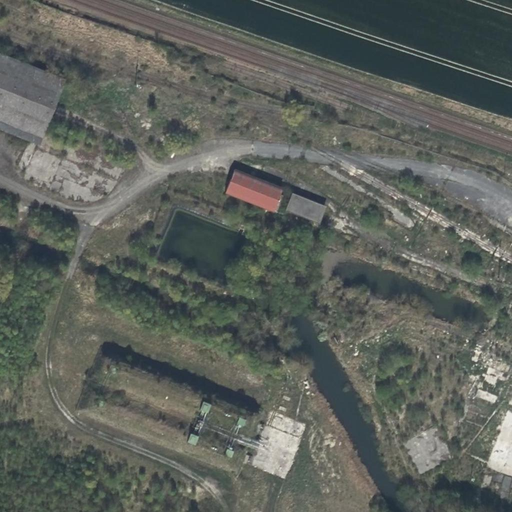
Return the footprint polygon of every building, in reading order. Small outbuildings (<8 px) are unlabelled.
[(0,127),(44,142),(66,74),(0,52),(0,127)] [(122,136),(85,122),(80,134),(118,148),(122,136)] [(279,186),(232,168),(223,191),(270,210),(279,186)] [(327,212),(281,194),(275,211),(320,229),(327,212)] [(455,353),(453,352),(449,351),(446,351),(441,352),(437,354),(434,356),(432,360),(431,364),(431,371),(433,373),(435,377),(437,378),(440,380),(443,381),(447,382),(451,381),(455,379),(458,377),(459,375),(461,372),(462,368),(462,363),(460,359),(457,355),(455,353)] [(190,434),(188,443),(196,444),(198,436),(190,434)] [(511,463),(511,437),(503,460),(511,463)]
